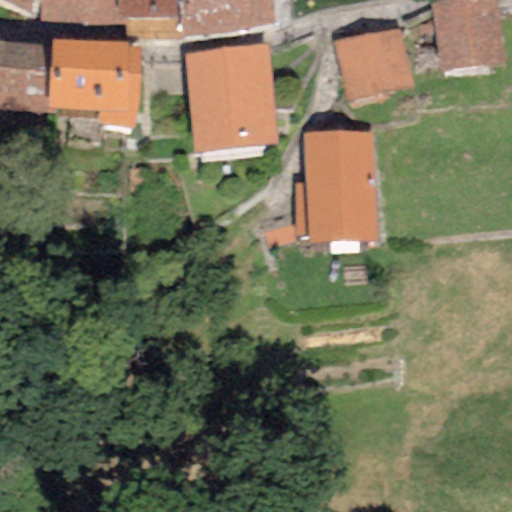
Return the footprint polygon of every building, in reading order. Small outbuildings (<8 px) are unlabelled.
[(0,0),(0,10),(27,22),(30,0),(0,0)] [(42,0),(41,31),(124,31),(125,46),(180,45),(177,0),(42,0)] [(243,45),(274,39),(271,0),(177,0),(180,45),(180,53),(244,48),(243,45)] [(494,2),(430,9),(439,83),(503,75),(494,2)] [(399,33),(333,48),(348,111),(414,95),(399,33)] [(0,121),(96,128),(97,138),(136,140),(140,56),(0,49),(0,121)] [(266,55),(183,63),(194,168),(277,160),(266,55)] [(371,140),(304,142),(308,256),(375,254),(371,140)]
